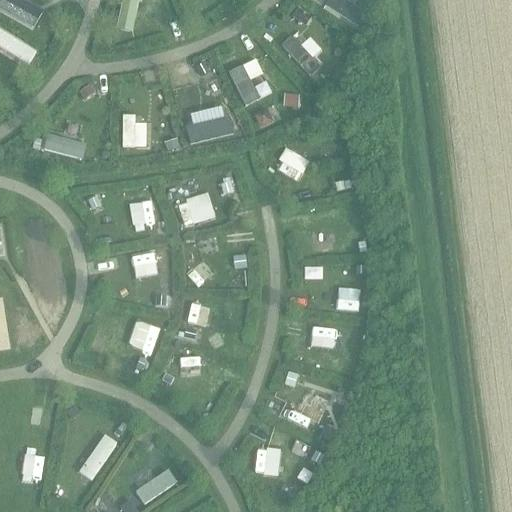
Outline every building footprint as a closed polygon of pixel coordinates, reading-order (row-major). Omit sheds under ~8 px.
[(50,0),(37,0),(30,18),(41,23),(50,0)] [(132,31),(138,0),(122,0),(116,28),(132,31)] [(367,14),(345,0),(328,0),(325,5),(359,27),(367,14)] [(298,10),(293,18),(306,27),(312,19),(298,10)] [(35,51),(0,29),(0,46),(28,63),(35,51)] [(320,67),(292,36),(282,45),(311,76),(320,67)] [(202,62),(194,65),(197,72),(205,69),(202,62)] [(260,99),(243,65),(230,72),(246,105),(260,99)] [(199,126),(189,82),(176,85),(186,129),(199,126)] [(91,85),(80,93),(85,100),(96,93),(91,85)] [(286,95),(285,107),(292,108),(292,110),(297,110),(297,108),(299,108),(300,96),(286,95)] [(135,115),(123,115),(122,148),(146,148),(147,125),(135,124),(135,115)] [(86,145),(48,135),(44,149),(82,160),(86,145)] [(35,139),(33,148),(39,150),(42,141),(35,139)] [(177,139),(165,143),(168,152),(180,148),(177,139)] [(296,183),(308,162),(286,149),(274,170),(296,183)] [(223,185),(220,185),(223,195),(232,193),(229,178),(222,180),(223,185)] [(344,182),(336,184),(338,192),(346,190),(344,182)] [(215,218),(207,193),(176,203),(184,227),(215,218)] [(96,197),(88,200),(91,209),(100,205),(96,197)] [(154,206),(132,210),(135,226),(157,222),(154,206)] [(329,253),(328,243),(303,245),(305,256),(329,253)] [(200,286),(197,257),(186,258),(189,288),(200,286)] [(245,257),(233,258),(235,270),(246,268),(245,257)] [(364,267),(356,267),(356,275),(365,275),(364,267)] [(137,299),(160,292),(157,281),(133,289),(137,299)] [(340,315),(345,305),(321,292),(315,301),(340,315)] [(217,311),(198,308),(194,330),(213,334),(217,311)] [(186,330),(183,339),(194,342),(196,332),(186,330)] [(108,332),(98,333),(99,356),(109,356),(108,332)] [(332,349),(311,342),(305,362),(327,368),(332,349)] [(298,350),(295,359),(304,361),(306,352),(298,350)] [(139,359),(135,368),(142,371),(146,362),(139,359)] [(206,373),(187,370),(183,392),(202,396),(206,373)] [(288,373),(284,385),(293,388),(297,376),(288,373)] [(165,375),(162,381),(170,385),(174,379),(165,375)] [(316,423),(326,402),(307,392),(296,413),(316,423)] [(76,407),(67,412),(71,419),(80,414),(76,407)] [(327,427),(321,439),(334,446),(340,434),(327,427)] [(117,445),(104,436),(78,473),(91,482),(117,445)] [(279,476),(280,451),(257,449),(255,474),(279,476)] [(315,453),(311,461),(320,466),(324,457),(315,453)] [(168,470),(135,492),(144,505),(177,483),(168,470)] [(294,485),(287,493),(296,500),(303,492),(294,485)] [(134,511),(128,502),(119,508),(121,511),(134,511)]
